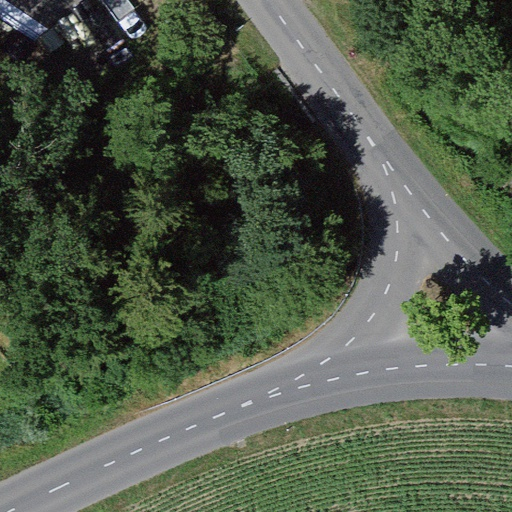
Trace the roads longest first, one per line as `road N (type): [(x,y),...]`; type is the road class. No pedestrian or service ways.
road 1 (unclassified): [(273,394),(339,356),(376,321),(399,236),(387,170)]
road 2 (tertiary): [(18,511),(273,394)]
road 3 (tertiary): [(511,370),(416,368),(273,394)]
road 4 (unclassified): [(387,170),(265,0)]
road 5 (unclassified): [(387,170),(511,308)]
